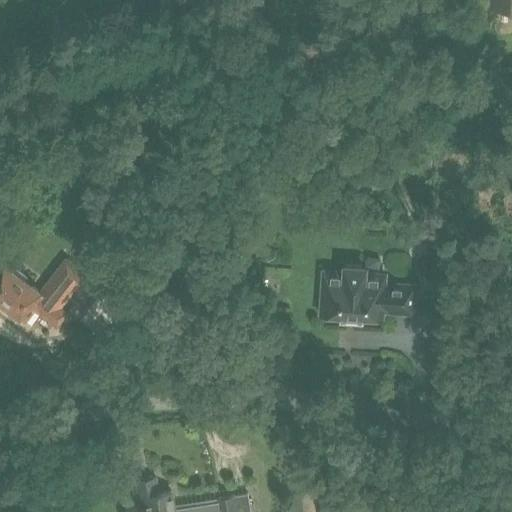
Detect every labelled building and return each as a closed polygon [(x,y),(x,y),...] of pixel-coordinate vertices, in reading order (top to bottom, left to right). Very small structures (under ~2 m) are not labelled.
[(424,0),(429,9),(443,1),(441,0),(424,0)] [(373,126),(387,126),(387,103),(374,103),(373,126)] [(34,306),(57,323),(67,310),(60,305),(73,287),(83,294),(95,278),(65,256),(40,289),(25,278),(26,273),(17,267),(12,269),(0,259),(0,301),(24,319),(34,306)] [(382,310),(412,312),(414,284),(384,282),(385,273),(365,272),(365,266),(344,265),(343,270),(323,269),(320,312),(341,314),(340,316),(362,317),(362,315),(382,316),(382,310)] [(251,511),(248,491),(215,497),(216,503),(173,510),(170,489),(156,492),(153,476),(134,479),(137,502),(126,503),(127,509),(124,510),(124,511),(251,511)]
